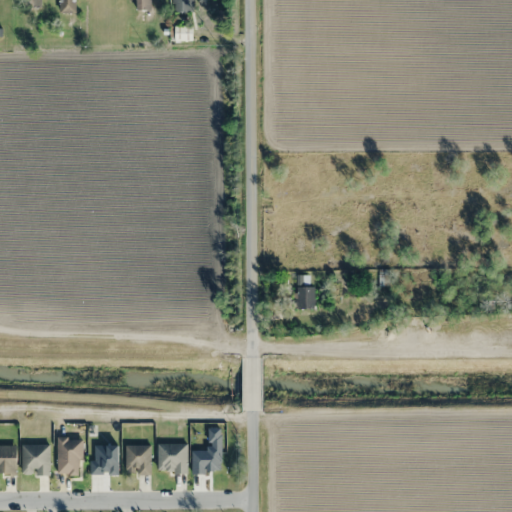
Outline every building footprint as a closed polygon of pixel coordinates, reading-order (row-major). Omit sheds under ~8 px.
[(76,13),(75,0),(59,0),(60,13),(76,13)] [(149,0),(135,0),(135,10),(149,10),(149,0)] [(192,0),(172,0),(173,12),(192,12),(192,0)] [(294,167),(294,181),(334,182),(335,155),(309,155),(309,167),(294,167)] [(313,309),(313,286),(308,286),(308,276),(296,276),(296,309),(313,309)] [(57,474),(82,474),(82,437),(57,437),(57,474)] [(0,473),(17,474),(17,445),(0,444),(0,473)] [(151,474),(151,445),(125,445),(125,474),(151,474)]
